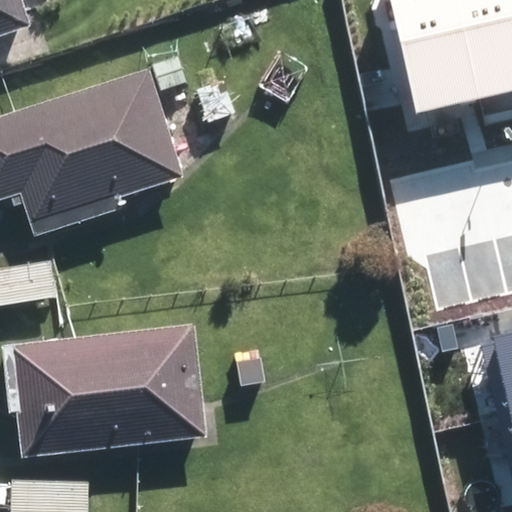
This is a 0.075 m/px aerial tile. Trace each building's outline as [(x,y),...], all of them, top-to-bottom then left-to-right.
[(0,0),(0,28),(15,24),(6,0),(0,0)] [(193,175),(163,86),(0,139),(0,186),(6,206),(42,194),(51,221),(193,175)] [(511,88),(459,102),(474,164),(511,154),(511,88)] [(57,254),(0,268),(0,304),(65,288),(57,254)] [(212,351),(217,379),(240,375),(242,388),(300,378),(294,338),(212,351)] [(218,440),(208,344),(36,361),(45,457),(218,440)] [(92,511),(93,479),(17,477),(15,511),(92,511)]
